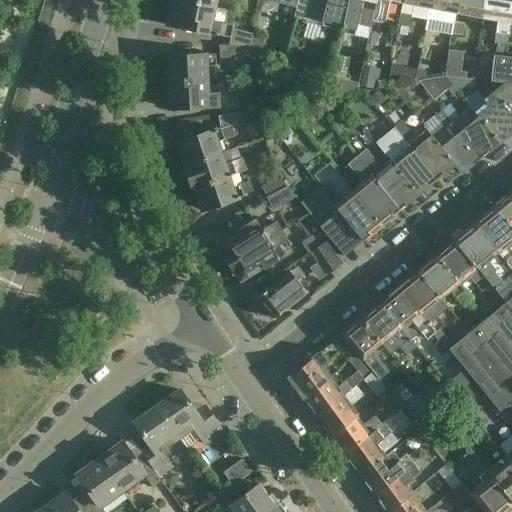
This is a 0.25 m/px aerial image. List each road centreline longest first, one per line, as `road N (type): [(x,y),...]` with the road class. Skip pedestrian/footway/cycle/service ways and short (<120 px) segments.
road 1 (residential): [(239,382),(511,157)]
road 2 (residential): [(0,495),(122,375),(199,326)]
road 3 (residential): [(199,326),(135,222),(44,195)]
road 4 (tertiary): [(44,195),(102,0)]
road 5 (residential): [(334,511),(239,382)]
